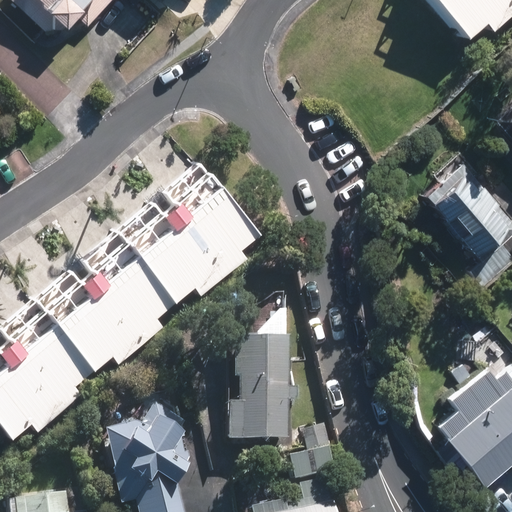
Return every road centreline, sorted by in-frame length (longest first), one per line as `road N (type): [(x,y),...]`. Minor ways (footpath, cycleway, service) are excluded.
road 1 (residential): [(225,58),(311,173),(372,450)]
road 2 (residential): [(225,58),(0,215)]
